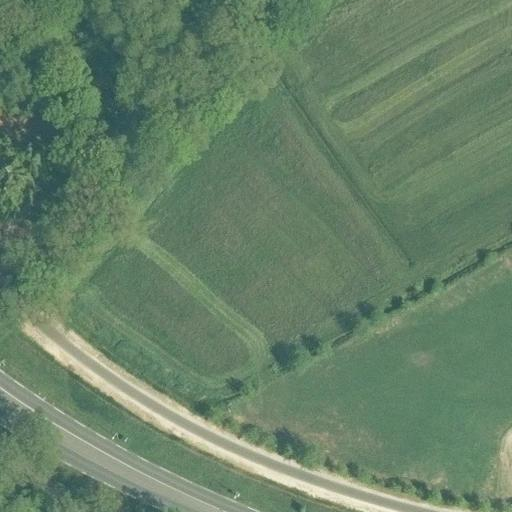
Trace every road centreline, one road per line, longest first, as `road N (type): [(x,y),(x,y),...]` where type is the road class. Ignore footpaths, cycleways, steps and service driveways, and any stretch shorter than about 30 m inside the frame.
road 1 (secondary): [(237,510),(109,451),(0,380)]
road 2 (secondary): [(0,423),(173,511)]
